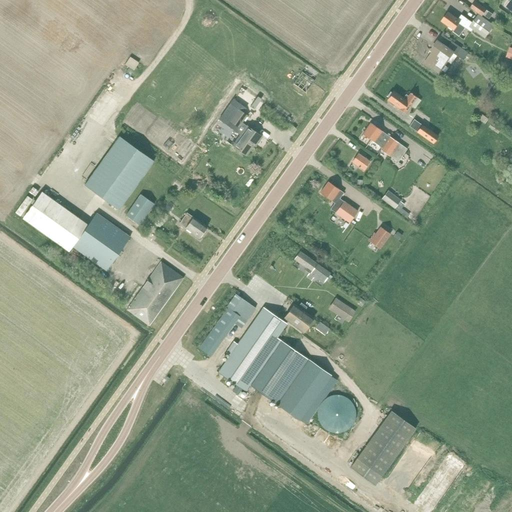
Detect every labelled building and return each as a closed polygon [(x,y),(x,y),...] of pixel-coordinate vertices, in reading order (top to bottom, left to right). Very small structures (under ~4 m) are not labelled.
[(493,14),(487,10),(475,2),(471,8),(482,16),(483,15),(489,19),(493,14)] [(447,13),(440,22),(454,31),(459,23),(464,26),(468,20),(461,15),(458,20),(447,13)] [(468,20),(464,26),(471,32),(473,30),(484,38),(493,26),(477,15),(472,22),(468,20)] [(432,53),(424,65),(439,75),(453,54),(463,60),(468,54),(452,43),(448,49),(438,42),(431,52),(432,53)] [(130,57),(125,65),(133,71),(139,63),(130,57)] [(301,72),(293,84),(306,93),(314,81),(301,72)] [(390,93),(386,98),(388,99),(387,101),(406,115),(414,103),(417,105),(421,101),(410,94),(408,98),(405,96),(403,100),(393,92),(392,94),(390,93)] [(238,109),(230,121),(238,127),(239,128),(242,123),(247,116),(238,109)] [(483,115),(479,120),(485,124),(489,120),(483,115)] [(414,121),(409,128),(433,145),(438,138),(414,121)] [(240,135),(232,146),(245,156),(252,146),(254,147),(261,138),(246,127),(242,123),(239,128),(238,127),(236,131),(240,135)] [(492,123),(489,128),(498,134),(501,129),(492,123)] [(362,135),(381,149),(389,138),(370,124),(362,135)] [(154,161),(119,136),(84,185),(118,210),(154,161)] [(389,138),(381,149),(380,151),(388,157),(397,144),(389,138)] [(397,144),(388,157),(397,163),(406,150),(397,144)] [(358,155),(352,164),(362,171),(369,163),(358,155)] [(328,183),(320,194),(335,204),(331,209),(335,213),(349,223),(358,211),(344,201),(343,201),(340,199),(343,194),(328,183)] [(182,184),(175,188),(179,194),(186,189),(182,184)] [(394,209),(406,217),(409,214),(401,209),(404,205),(400,201),(401,201),(388,191),(381,200),(394,209)] [(42,192),(22,219),(69,252),(73,247),(106,271),(130,237),(96,214),(88,225),(42,192)] [(139,194),(124,215),(139,226),(154,204),(139,194)] [(167,201),(162,207),(168,211),(173,205),(167,201)] [(187,213),(179,225),(199,239),(207,228),(187,213)] [(380,249),(390,235),(380,227),(375,234),(374,233),(368,241),(380,249)] [(398,232),(394,237),(398,241),(402,236),(398,232)] [(300,252),(295,260),(312,272),(324,281),(330,274),(300,252)] [(161,262),(127,310),(149,326),(184,278),(161,262)] [(228,308),(199,349),(211,357),(240,316),(246,321),(255,308),(236,294),(227,307),(228,308)] [(355,313),(335,299),(329,308),(349,322),(355,313)] [(294,304),(284,319),(303,333),(314,318),(294,304)] [(219,374),(216,378),(222,381),(224,377),(236,386),(242,390),(246,392),(250,386),(298,420),(330,375),(277,338),(287,324),(264,308),(238,344),(234,342),(226,353),(230,356),(218,373),(219,374)] [(236,386),(232,391),(238,395),(242,390),(236,386)] [(318,409),(317,414),(318,419),(320,424),(323,427),(327,431),(331,433),(336,433),(341,433),(346,431),(350,428),(353,424),(355,419),(356,414),(355,409),(353,405),(350,401),(346,398),(342,396),(337,395),(332,396),(327,398),(323,401),(320,404),(318,409)] [(391,411),(356,460),(380,477),(415,429),(391,411)]
